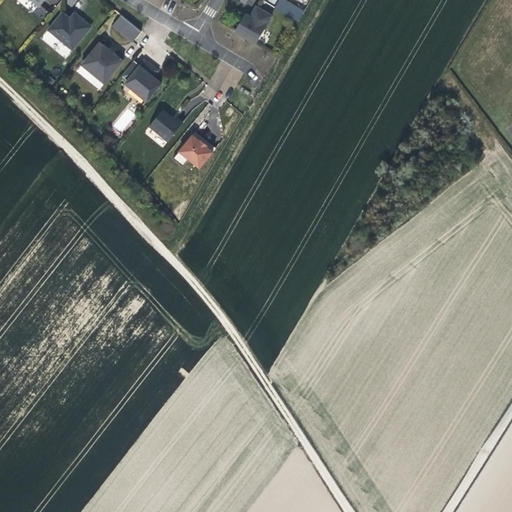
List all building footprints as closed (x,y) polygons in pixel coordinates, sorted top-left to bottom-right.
[(277,0),(274,10),(299,21),(305,9),(283,0),(277,0)] [(38,6),(33,14),(43,19),(47,11),(38,6)] [(255,44),(272,16),(257,6),(250,17),(246,14),(244,17),(243,20),(246,22),(244,25),(240,27),(237,33),(255,44)] [(72,50),(91,27),(78,16),(73,21),(70,19),(63,13),(48,30),(72,50)] [(73,21),(78,16),(76,14),(75,13),(70,19),(73,21)] [(141,32),(121,15),(113,25),(133,42),(141,32)] [(110,51),(100,42),(82,65),(97,77),(100,72),(109,78),(123,61),(110,51)] [(153,77),(151,75),(156,69),(145,60),(140,66),(129,80),(126,83),(147,101),(161,83),(153,77)] [(122,75),(129,80),(140,66),(133,61),(122,75)] [(109,78),(100,72),(97,77),(105,83),(109,78)] [(168,141),(183,124),(175,118),(174,119),(170,116),(163,110),(149,126),(168,141)] [(213,152),(206,146),(207,145),(204,143),(201,140),(200,141),(193,135),(180,151),(190,159),(200,168),(213,152)] [(190,159),(180,151),(173,159),(183,167),(190,159)]
